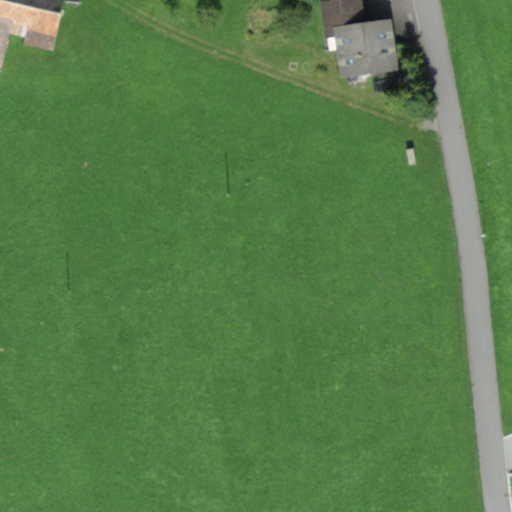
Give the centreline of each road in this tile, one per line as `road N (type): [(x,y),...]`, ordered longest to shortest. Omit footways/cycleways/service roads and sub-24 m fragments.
road 1 (unclassified): [(488,449),(470,250),(425,0)]
road 2 (track): [(448,132),(115,0)]
